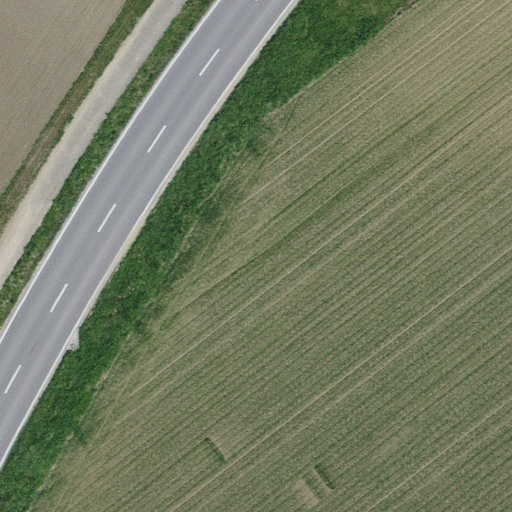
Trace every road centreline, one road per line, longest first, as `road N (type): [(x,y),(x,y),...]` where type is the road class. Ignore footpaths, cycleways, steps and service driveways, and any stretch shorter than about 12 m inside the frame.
road 1 (secondary): [(0,402),(154,139),(256,0)]
road 2 (track): [(0,254),(171,0)]
